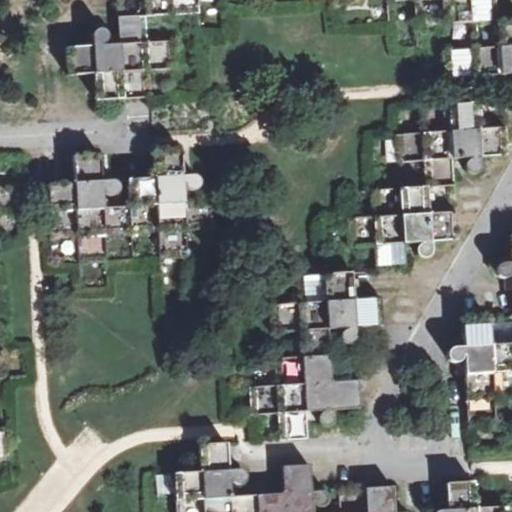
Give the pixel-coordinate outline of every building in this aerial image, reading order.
[(116,0),(120,45),(101,46),(101,45),(102,45),(105,44),(107,42),(107,41),(108,40),(108,35),(107,34),(107,33),(106,32),(102,30),(97,30),(94,32),(93,35),(93,40),(93,47),(66,48),(68,76),(95,74),(96,101),(148,98),(148,73),(175,71),(173,43),(146,45),(144,19),(199,15),(198,0),(116,0)] [(387,0),(387,3),(415,1),(418,29),(470,25),(472,51),(444,53),(447,79),(511,74),(511,19),(497,21),(495,0),(387,0)] [(404,244),(422,243),(420,244),(417,246),(415,249),(416,254),(418,257),(420,259),(425,259),(429,257),(431,253),(430,242),(457,240),(452,160),(471,158),(471,159),(469,160),(468,160),(466,162),(465,163),(464,165),(464,166),(464,168),(465,171),(466,173),(468,174),(471,175),(473,175),(474,174),(476,174),(477,172),(478,171),(479,169),(479,168),(479,167),(479,158),(506,156),(502,101),(422,107),(423,134),(397,137),(398,164),(424,162),(427,189),(373,193),(374,218),(348,220),(349,248),(376,247),(377,272),(405,271),(404,244)] [(48,185),(51,239),(77,239),(79,266),(106,265),(104,237),(158,234),(160,262),(187,261),(185,231),(213,229),(212,201),(185,203),(183,184),(184,184),(185,185),(185,187),(186,189),(188,190),(190,191),(193,191),(195,191),(197,189),(199,187),(200,185),(200,182),(199,180),(197,177),(194,176),(192,176),(183,176),(183,174),(181,149),(154,151),(155,178),(128,180),(130,206),(104,208),(102,189),(103,189),(104,191),(105,193),(106,194),(107,195),(109,196),(112,196),(114,196),(116,195),(117,194),(118,192),(119,191),(119,188),(119,187),(118,185),(117,184),(116,183),(114,181),(111,181),(102,181),(100,154),(73,156),(74,183),(48,185)] [(10,431),(0,431),(0,378),(6,378),(4,352),(0,352),(0,216),(23,215),(21,187),(0,187),(0,459),(11,459),(10,431)] [(465,374),(469,429),(495,427),(494,401),(511,399),(511,236),(510,236),(511,263),(503,264),(500,264),(498,266),(496,269),(496,274),(498,277),(500,278),(506,279),(508,278),(511,275),(511,274),(511,272),(511,271),(511,317),(462,320),(463,347),(454,348),(451,349),(449,351),(447,355),(448,359),(450,362),(452,363),(455,363),(458,363),(460,362),(462,359),(462,357),(463,357),(463,355),(464,355),(464,368),(465,374)] [(351,273),(297,277),(298,305),(273,306),(274,333),(300,332),(302,358),(276,360),(277,387),(250,389),(251,417),(278,415),(280,441),(308,439),(306,412),(325,411),(325,412),(322,413),(321,414),(320,415),(319,417),(318,419),(318,420),(318,421),(319,423),(320,424),(321,425),(322,426),(323,427),(324,427),(325,427),(326,427),(327,427),(328,427),(329,427),(331,425),(332,424),(333,423),(334,421),(334,420),(334,419),(333,410),(360,409),(356,354),(330,356),(328,330),(347,328),(347,329),(346,329),(345,330),(343,331),(342,332),(341,333),(340,335),(340,337),(340,338),(341,340),(341,341),(341,342),(342,342),(343,343),(344,344),(345,344),(346,345),(348,345),(349,345),(351,344),(352,344),(353,343),(354,342),(355,338),(355,337),(355,328),(382,326),(380,298),(353,300),(351,274),(351,273)] [(201,473),(170,475),(171,511),(502,511),(502,507),(475,509),(474,482),(446,484),(448,510),(438,511),(437,511),(436,511),(435,511),(394,511),(393,487),(338,491),(339,511),(312,511),(312,500),(313,500),(313,502),(314,504),(315,505),(316,506),(317,506),(318,507),(320,507),(322,507),(323,507),(325,506),(327,503),(328,502),(328,500),(328,498),(328,497),(327,495),(326,494),(325,493),(323,492),(322,492),(321,491),(320,492),(311,492),(310,465),(282,467),(284,494),(230,497),(229,478),(230,478),(230,479),(232,482),(233,483),(234,484),(236,485),(237,485),(239,485),(241,485),(243,484),(244,482),(245,481),(246,479),(246,477),(245,475),(245,474),(244,472),(242,471),(241,470),(240,470),(238,470),(237,470),(229,470),(227,443),(199,445),(201,473)]
